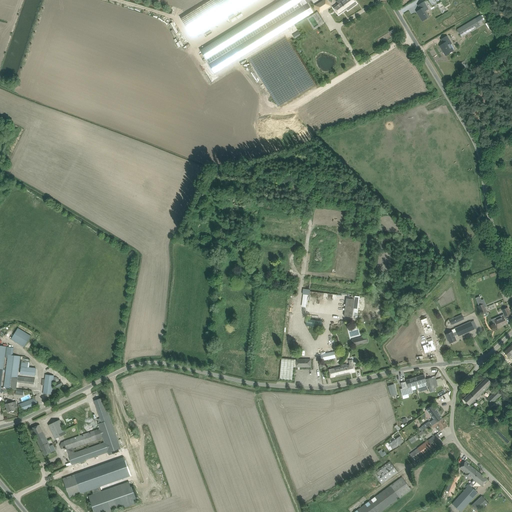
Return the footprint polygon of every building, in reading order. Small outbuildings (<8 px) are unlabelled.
[(212,0),(182,19),(193,36),(234,10),(250,0),(212,0)] [(282,0),(200,50),(215,74),(305,18),(313,13),(304,0),(282,0)] [(321,0),(319,0),(310,5),(319,18),(326,14),(323,10),(326,8),(321,0)] [(333,7),(338,15),(346,9),(348,11),(357,4),(354,0),(342,0),(338,4),(333,7)] [(422,21),(427,19),(430,17),(426,11),(428,10),(424,2),(423,2),(418,5),(421,10),(418,11),(421,16),(420,17),(422,21)] [(462,37),(480,26),(478,23),(483,21),(480,15),(457,30),(462,37)] [(491,21),(486,23),(491,31),(495,28),(491,21)] [(445,56),(453,51),(449,45),(451,44),(447,36),(441,40),(444,44),(441,45),(444,51),(443,51),(445,56)] [(355,299),(347,298),(345,316),(358,318),(360,296),(355,295),(355,299)] [(484,300),(477,303),(479,306),(478,307),(481,314),(486,312),(487,312),(485,308),(484,305),(485,304),(484,300)] [(505,318),(511,315),(508,308),(502,310),(505,318)] [(452,325),(464,319),(462,314),(450,320),(452,325)] [(506,324),(503,317),(502,315),(492,320),(494,324),(496,323),(497,324),(496,325),(497,327),(498,327),(498,328),(506,324)] [(430,326),(427,318),(420,320),(424,329),(430,326)] [(458,336),(477,328),(474,320),(455,329),(456,331),(453,333),(452,332),(446,335),(448,339),(450,343),(456,341),(454,336),(458,334),(458,336)] [(24,347),(31,336),(18,328),(11,340),(24,347)] [(367,335),(352,339),(354,346),(368,342),(367,335)] [(436,349),(431,337),(426,339),(428,344),(422,346),(425,353),(436,349)] [(4,387),(4,388),(7,388),(16,389),(17,382),(18,382),(34,384),(35,378),(18,376),(20,356),(13,355),(14,348),(6,347),(5,355),(8,355),(4,387)] [(324,352),(320,353),(320,355),(322,361),(327,359),(338,357),(337,351),(324,354),(324,352)] [(22,359),(21,372),(27,375),(35,376),(36,368),(29,367),(30,360),(22,359)] [(347,364),(341,365),(341,367),(342,367),(343,375),(355,372),(353,360),(349,361),(350,365),(347,366),(347,364)] [(341,367),(329,370),(330,378),(343,375),(342,367),(341,367)] [(52,395),(54,376),(46,375),(43,393),(52,395)] [(416,389),(418,388),(427,386),(426,383),(426,382),(424,375),(413,378),(416,389)] [(436,380),(435,377),(427,379),(429,389),(434,387),(443,385),(442,381),(440,378),(436,380)] [(469,406),(473,402),(492,383),(486,377),(463,399),(469,406)] [(412,390),(416,389),(413,378),(406,380),(407,383),(405,383),(405,382),(401,383),(402,389),(400,389),(401,393),(407,391),(408,393),(413,392),(412,390)] [(388,386),(391,397),(397,395),(394,384),(388,386)] [(492,404),(502,393),(498,389),(487,399),(492,404)] [(98,424),(99,429),(98,429),(80,436),(64,441),(64,442),(66,448),(67,450),(69,455),(72,465),(86,460),(89,459),(108,452),(109,455),(119,452),(118,449),(121,448),(117,438),(116,434),(116,433),(113,424),(111,420),(103,397),(94,401),(100,418),(98,419),(99,422),(98,422),(98,424)] [(35,398),(18,405),(19,408),(21,412),(38,406),(35,398)] [(17,407),(16,402),(9,403),(8,400),(5,400),(6,404),(8,412),(15,410),(14,408),(17,407)] [(429,421),(422,426),(422,427),(424,430),(431,425),(433,424),(433,425),(442,419),(433,405),(426,409),(433,419),(430,422),(429,421)] [(433,424),(431,425),(433,428),(435,427),(439,432),(441,431),(447,426),(442,419),(433,425),(433,424)] [(55,439),(66,434),(60,420),(48,425),(55,439)] [(50,446),(39,425),(31,428),(44,456),(53,452),(56,451),(53,445),(50,446)] [(410,439),(409,440),(412,444),(420,438),(417,434),(410,439)] [(415,461),(442,441),(437,434),(410,454),(415,461)] [(397,441),(390,446),(392,450),(404,442),(400,436),(396,439),(397,441)] [(85,471),(64,479),(70,497),(92,490),(93,494),(88,496),(94,511),(111,511),(137,503),(136,501),(139,500),(134,486),(131,487),(129,482),(101,492),(100,487),(131,476),(125,457),(92,468),(89,469),(85,471)] [(479,473),(465,461),(460,468),(466,473),(465,475),(468,479),(470,477),(474,480),(479,473)] [(391,469),(388,470),(390,476),(398,473),(394,464),(389,465),(391,469)] [(474,480),(469,485),(472,488),(477,482),(482,486),(487,480),(487,479),(485,477),(481,475),(479,473),(474,480)] [(455,475),(451,483),(457,485),(460,477),(455,475)] [(411,490),(402,477),(390,486),(354,511),(381,511),(395,501),(399,498),(411,490)] [(460,511),(461,511),(478,493),(472,488),(469,485),(468,484),(466,487),(467,488),(452,504),(460,511)] [(477,511),(480,511),(489,504),(482,496),(472,506),(477,511)]
